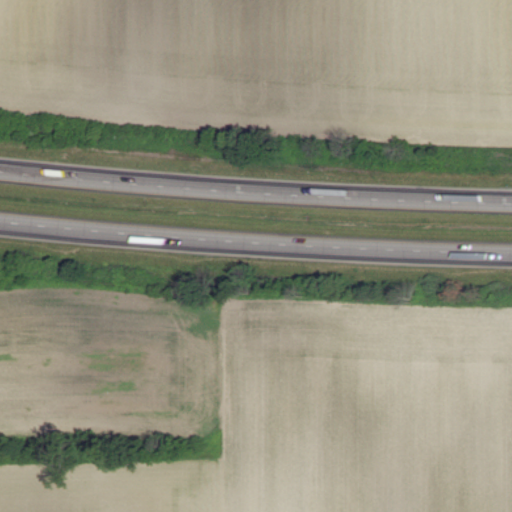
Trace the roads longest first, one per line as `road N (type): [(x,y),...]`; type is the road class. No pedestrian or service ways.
road 1 (motorway): [(0,224),(275,247),(511,254)]
road 2 (motorway): [(511,205),(0,173)]
